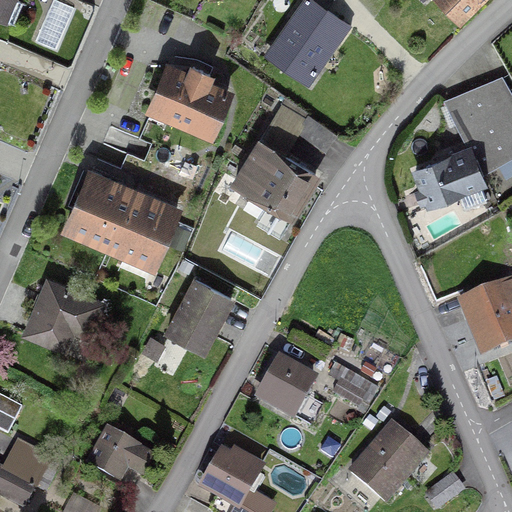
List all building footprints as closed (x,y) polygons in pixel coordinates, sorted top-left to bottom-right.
[(13,0),(0,0),(0,20),(11,25),(20,4),(13,1),(13,0)] [(349,30),(349,28),(309,0),(303,0),(265,55),(307,85),(312,76),(315,78),(315,76),(313,75),(346,28),(349,30)] [(440,0),(459,19),(477,0),(440,0)] [(192,68),(188,77),(168,68),(150,110),(208,135),(226,94),(205,84),(209,75),(192,68)] [(448,103),(467,151),(468,151),(477,174),(511,154),(511,112),(495,83),(448,103)] [(307,116),(295,132),(324,153),(335,136),(307,116)] [(257,223),(278,235),(314,176),(258,141),(234,181),(256,194),(247,207),(262,216),(257,223)] [(477,174),(468,151),(467,151),(414,172),(427,206),(458,194),(464,208),(484,200),(478,186),(481,185),(477,174)] [(151,267),(175,211),(89,174),(65,229),(151,267)] [(166,334),(201,353),(230,299),(194,281),(166,334)] [(47,283),(26,333),(62,349),(74,322),(89,328),(99,305),(47,283)] [(466,302),(486,351),(511,340),(511,294),(508,285),(466,302)] [(163,346),(152,340),(144,354),(155,360),(163,346)] [(311,382),(278,363),(259,397),(292,416),(311,382)] [(357,408),(364,395),(339,381),(332,394),(357,408)] [(20,408),(0,397),(0,431),(6,435),(20,408)] [(392,426),(350,475),(383,503),(399,485),(394,481),(421,451),(392,426)] [(139,475),(148,459),(106,436),(90,464),(118,479),(125,467),(139,475)] [(0,494),(22,506),(48,458),(18,442),(2,471),(0,469),(0,494)] [(232,462),(220,456),(202,488),(216,496),(207,511),(209,511),(270,511),(273,507),(253,496),(263,479),(256,474),(259,469),(235,456),(232,462)] [(460,492),(449,478),(427,494),(437,508),(460,492)] [(64,511),(97,511),(98,510),(73,496),(64,511)]
